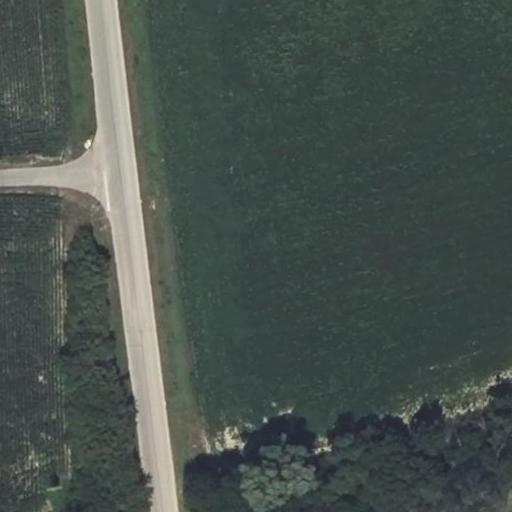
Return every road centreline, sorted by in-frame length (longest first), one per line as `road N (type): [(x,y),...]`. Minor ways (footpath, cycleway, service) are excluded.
road 1 (unclassified): [(123,173),(162,511)]
road 2 (unclassified): [(102,0),(123,173)]
road 3 (residential): [(0,176),(123,173)]
